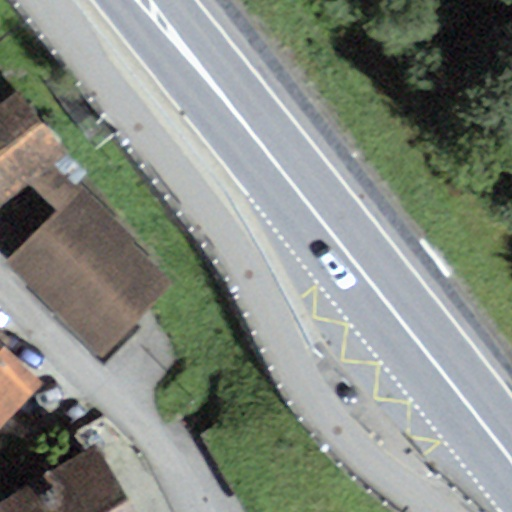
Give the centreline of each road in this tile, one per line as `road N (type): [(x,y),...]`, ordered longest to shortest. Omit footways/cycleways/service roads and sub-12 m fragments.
road 1 (unclassified): [(42,0),(230,239),(317,406),(372,464),(435,511)]
road 2 (primary): [(511,463),(149,0)]
road 3 (residential): [(0,290),(159,441),(198,511)]
